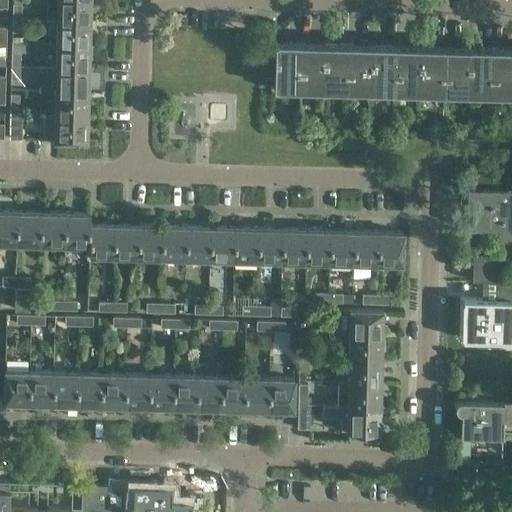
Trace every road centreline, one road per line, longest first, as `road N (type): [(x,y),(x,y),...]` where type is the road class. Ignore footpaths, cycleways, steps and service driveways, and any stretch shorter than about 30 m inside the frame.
road 1 (unclassified): [(242,458),(428,465),(436,181),(141,174)]
road 2 (residential): [(141,174),(145,8),(152,1),(434,11)]
road 3 (unclassified): [(242,458),(0,450)]
road 4 (unclassified): [(141,174),(0,171)]
